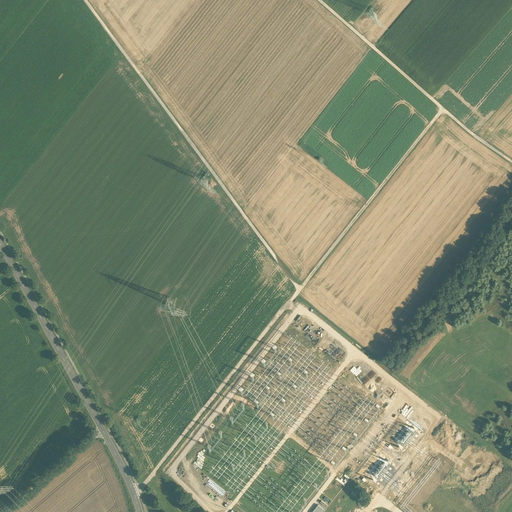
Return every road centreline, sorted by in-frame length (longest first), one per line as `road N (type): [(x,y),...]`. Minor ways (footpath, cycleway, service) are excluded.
road 1 (track): [(132,491),(442,109)]
road 2 (track): [(84,0),(299,290)]
road 3 (tertiary): [(139,511),(0,245)]
road 4 (track): [(317,0),(511,163)]
road 5 (track): [(6,511),(101,430)]
